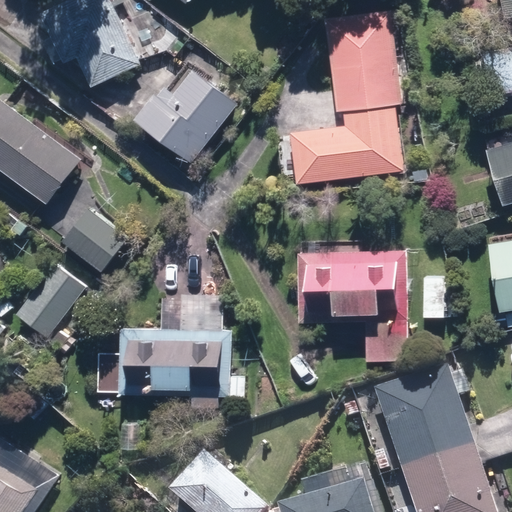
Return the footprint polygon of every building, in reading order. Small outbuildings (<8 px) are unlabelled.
[(73,53),(86,83),(134,61),(107,3),(113,0),(53,0),(35,9),(59,59),(73,53)] [(286,128),(290,179),(400,169),(394,102),(399,101),(390,7),(322,13),(331,108),(340,108),(342,123),(286,128)] [(138,32),(153,36),(157,20),(143,16),(138,32)] [(511,50),(479,55),(483,92),(511,88),(511,50)] [(127,114),(184,159),(233,98),(188,62),(170,84),(162,78),(152,91),(148,87),(127,114)] [(0,92),(0,155),(52,195),(86,149),(4,87),(0,92)] [(511,136),(481,144),(496,201),(511,196),(511,136)] [(136,234),(96,204),(70,238),(109,268),(136,234)] [(2,217),(15,226),(20,219),(7,210),(2,217)] [(511,233),(482,238),(492,307),(511,304),(511,233)] [(363,318),(363,358),(405,358),(404,249),(296,249),(296,318),(363,318)] [(13,311),(45,335),(82,286),(50,262),(13,311)] [(454,274),(430,273),(429,314),(452,315),(454,274)] [(0,285),(0,308),(3,313),(15,303),(0,285)] [(511,311),(502,313),(503,324),(511,323),(511,311)] [(188,405),(215,406),(215,393),(225,394),(228,329),(115,324),(113,390),(188,394),(188,405)] [(47,342),(56,348),(65,337),(56,330),(47,342)] [(397,467),(471,442),(455,395),(467,390),(459,368),(447,372),(443,363),(370,388),(397,467)] [(49,368),(50,376),(62,375),(62,367),(49,368)] [(229,400),(243,401),(243,375),(229,375),(229,400)] [(276,400),(280,409),(295,403),(291,393),(276,400)] [(340,404),(344,416),(355,412),(352,401),(340,404)] [(117,446),(135,447),(136,422),(119,421),(117,446)] [(350,429),(354,445),(362,443),(357,427),(350,429)] [(493,511),(471,442),(397,467),(412,511),(493,511)] [(258,511),(264,507),(197,449),(163,489),(190,511),(258,511)] [(370,452),(376,469),(385,467),(379,449),(370,452)] [(0,511),(15,511),(34,485),(14,471),(19,464),(0,450),(0,511)] [(274,508),(261,511),(377,511),(362,460),(324,471),(328,486),(272,502),(274,508)]
